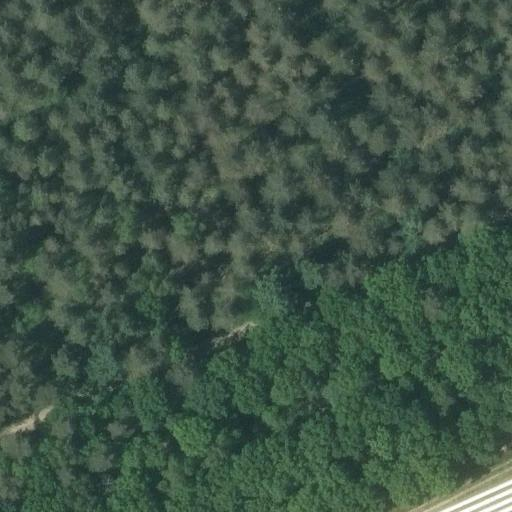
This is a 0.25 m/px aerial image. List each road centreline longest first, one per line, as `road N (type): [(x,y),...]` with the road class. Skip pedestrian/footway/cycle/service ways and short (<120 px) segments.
road 1 (track): [(0,436),(511,215)]
road 2 (track): [(369,511),(511,437)]
